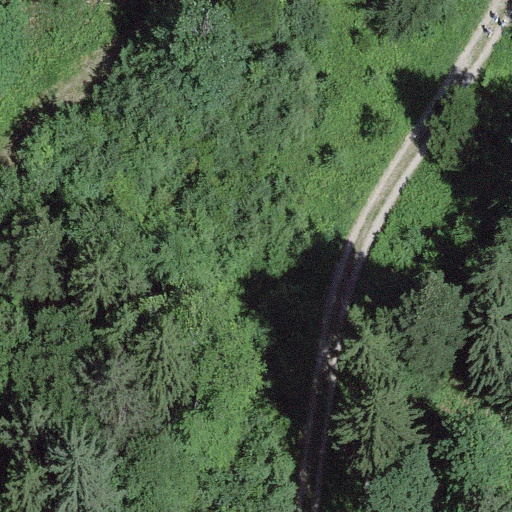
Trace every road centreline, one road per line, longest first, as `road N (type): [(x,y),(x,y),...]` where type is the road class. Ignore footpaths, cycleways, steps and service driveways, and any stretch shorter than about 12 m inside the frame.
road 1 (track): [(306,511),(354,248),(509,0)]
road 2 (track): [(249,0),(115,61),(0,175)]
